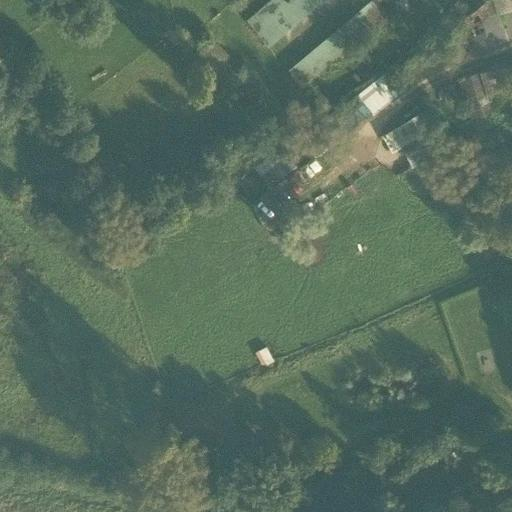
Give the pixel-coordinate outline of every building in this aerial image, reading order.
[(284,33),(292,26),(270,0),(262,7),(284,33)] [(286,2),(287,2),(285,0),(270,0),(292,26),(300,19),(286,2)] [(300,19),(308,12),(297,0),(288,0),(287,2),(286,2),(300,19)] [(297,0),(308,12),(316,6),(311,0),(297,0)] [(376,23),(384,16),(371,0),(362,7),(376,23)] [(276,39),(284,33),(262,7),(254,13),(276,39)] [(368,30),(376,23),(362,7),(354,14),(368,30)] [(268,46),(276,39),(254,13),(246,20),(268,46)] [(359,37),(368,30),(354,14),(346,21),(359,37)] [(351,44),(359,37),(346,21),(338,28),(351,44)] [(343,51),(351,44),(338,28),(329,35),(343,51)] [(335,58),(343,51),(329,35),(321,42),(335,58)] [(265,118),(281,104),(249,63),(232,59),(213,39),(188,61),(207,82),(220,71),(230,84),(234,81),(265,118)] [(326,65),(335,58),(321,42),(313,49),(326,65)] [(318,72),(326,65),(313,49),(305,56),(318,72)] [(310,79),(318,72),(305,56),(296,63),(310,79)] [(511,58),(490,65),(492,69),(481,73),(489,95),(498,92),(497,88),(511,82),(511,58)] [(302,86),(310,79),(296,63),(288,70),(302,86)] [(371,111),(404,89),(392,70),(359,93),(371,111)] [(481,73),(459,81),(471,118),(493,111),(481,73)] [(336,143),(371,112),(357,93),(341,107),(339,105),(323,119),(322,118),(317,122),(325,131),(336,143)] [(442,152),(430,131),(399,147),(411,169),(442,152)] [(269,187),(283,176),(275,165),(260,176),(269,187)] [(486,505),(500,500),(491,475),(464,485),(451,491),(452,494),(420,509),(421,511),(477,511),(487,509),(486,505)]
